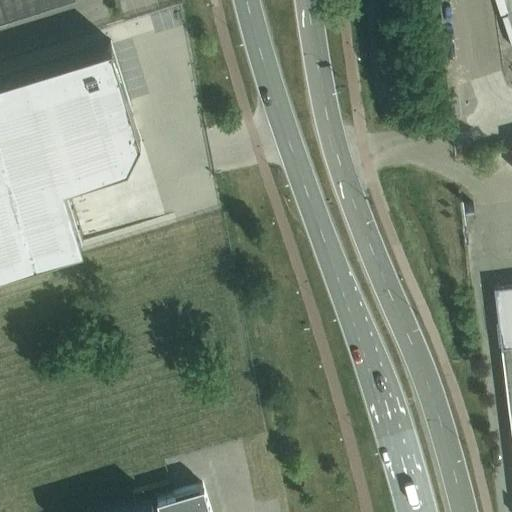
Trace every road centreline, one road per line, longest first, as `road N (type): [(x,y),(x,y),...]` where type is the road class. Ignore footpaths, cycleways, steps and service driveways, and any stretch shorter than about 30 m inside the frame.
road 1 (secondary): [(246,0),(409,511)]
road 2 (secondary): [(463,511),(417,360),(331,139),(306,0)]
